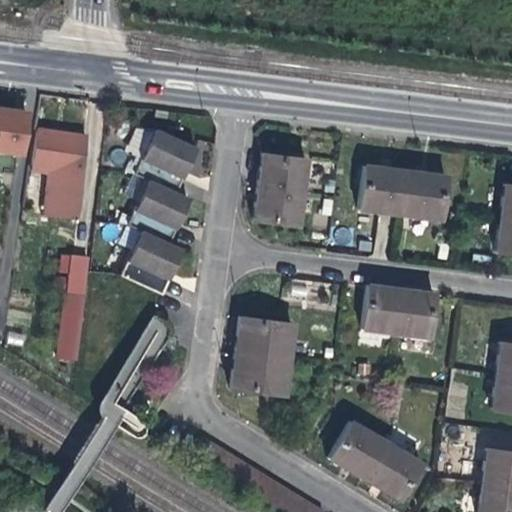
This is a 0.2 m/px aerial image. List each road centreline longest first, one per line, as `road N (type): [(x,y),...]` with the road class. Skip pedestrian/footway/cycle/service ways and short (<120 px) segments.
road 1 (residential): [(220,245),(197,333),(196,395),(208,417),(361,511)]
road 2 (residential): [(511,289),(220,245)]
road 3 (residential): [(238,91),(511,125)]
road 4 (residential): [(84,72),(238,91)]
road 5 (residential): [(238,91),(220,245)]
